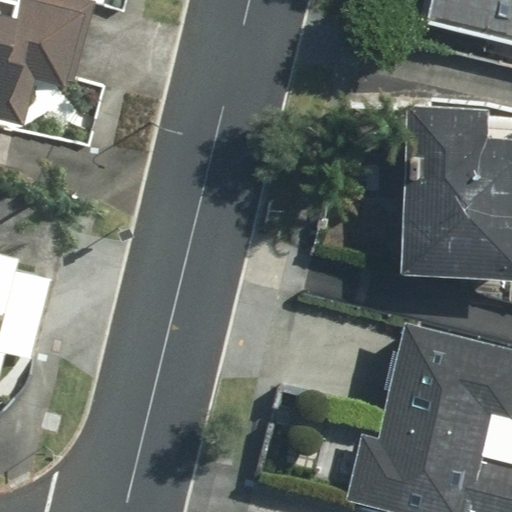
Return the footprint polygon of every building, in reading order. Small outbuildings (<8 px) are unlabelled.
[(100,0),(0,0),(0,102),(33,109),(42,62),(87,71),(100,0)] [(511,37),(511,0),(424,0),(420,18),(511,37)] [(511,71),(440,70),(436,236),(511,238),(511,71)] [(0,339),(40,347),(56,267),(25,258),(32,239),(0,233),(0,339)] [(511,316),(430,296),(399,416),(383,417),(363,484),(506,511),(511,511),(511,432),(508,431),(511,415),(511,316)]
